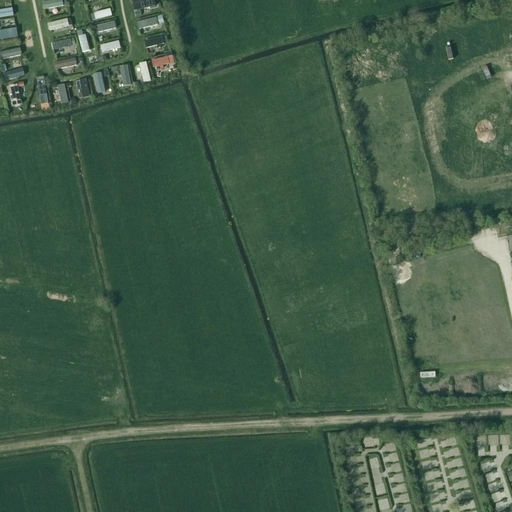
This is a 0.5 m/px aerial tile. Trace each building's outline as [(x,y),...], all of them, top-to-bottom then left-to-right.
[(61,0),(54,0),(42,2),(43,11),(62,8),(61,0)] [(153,0),(150,0),(132,4),(135,13),(156,8),(153,0)] [(0,17),(12,15),(11,8),(0,9),(0,17)] [(111,16),(109,10),(94,13),(95,20),(111,16)] [(156,19),(138,23),(139,31),(158,26),(158,24),(156,19)] [(67,20),(48,24),(49,31),(69,28),(67,20)] [(116,30),(115,22),(97,26),(98,34),(116,30)] [(16,28),(0,30),(0,39),(17,37),(16,28)] [(86,35),(78,37),(83,54),(90,52),(86,35)] [(162,38),(144,42),(146,50),(164,45),(162,38)] [(71,48),(69,40),(52,44),(54,52),(71,48)] [(120,49),(118,41),(100,45),(102,54),(120,49)] [(22,56),(20,49),(2,53),(3,60),(22,56)] [(169,66),(167,58),(165,59),(151,62),(153,70),(169,66)] [(76,66),(74,59),(55,63),(56,71),(76,66)] [(151,82),(147,64),(140,65),(144,84),(151,82)] [(127,66),(119,68),(123,89),(131,88),(127,66)] [(22,69),(4,74),(6,81),(24,76),(22,69)] [(101,73),(93,75),(97,96),(106,94),(101,73)] [(91,98),(87,80),(79,81),(83,100),(91,98)] [(47,103),(44,82),(36,84),(40,104),(47,103)] [(17,86),(10,87),(13,103),(20,102),(17,86)] [(64,86),(58,88),(61,105),(68,104),(64,86)]
